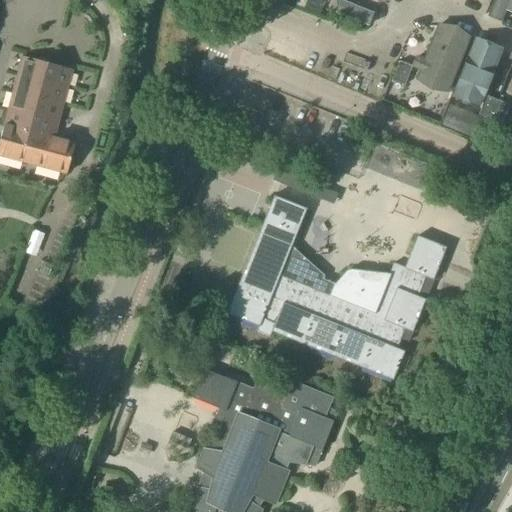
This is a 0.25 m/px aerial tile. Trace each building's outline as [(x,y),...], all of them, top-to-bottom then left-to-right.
[(368,26),(373,14),(340,0),(335,12),(368,26)] [(511,0),(494,0),(488,16),(502,21),(506,11),(511,13),(511,0)] [(411,69),(413,70),(419,72),(415,81),(448,94),(471,37),(438,24),(424,59),(416,56),(411,69)] [(503,49),(475,38),(452,98),(479,109),(503,49)] [(73,70),(24,57),(0,145),(0,155),(68,174),(76,146),(54,140),(73,70)] [(392,81),(404,85),(411,67),(399,62),(392,81)] [(487,97),(479,115),(489,119),(502,124),(510,106),(487,97)] [(448,104),(439,126),(479,142),(483,134),(488,120),(448,104)] [(511,133),(511,108),(510,108),(502,129),(511,133)] [(326,190),(278,171),(274,181),(322,200),(326,190)] [(274,197),(274,198),(227,315),(260,328),(258,332),(270,337),(272,333),(394,381),(405,353),(398,350),(406,331),(413,334),(426,301),(419,298),(427,279),(434,282),(447,249),(418,237),(405,269),(394,264),(390,275),(353,271),(352,271),(350,271),(348,272),(347,273),(346,274),(335,285),(323,280),(325,277),(292,248),(307,211),(307,210),(274,197)] [(259,511),(260,510),(255,507),(259,496),(274,502),(286,472),(289,466),(315,470),(321,453),(333,421),(336,414),(329,410),(333,401),(291,384),(287,391),(260,379),(254,390),(249,388),(204,370),(193,399),(218,409),(214,420),(223,424),(212,452),(205,451),(198,468),(206,473),(200,489),(194,488),(184,511),(259,511)] [(173,433),(169,442),(188,450),(192,441),(173,433)] [(360,511),(372,511),(385,491),(369,482),(354,508),(360,511)]
